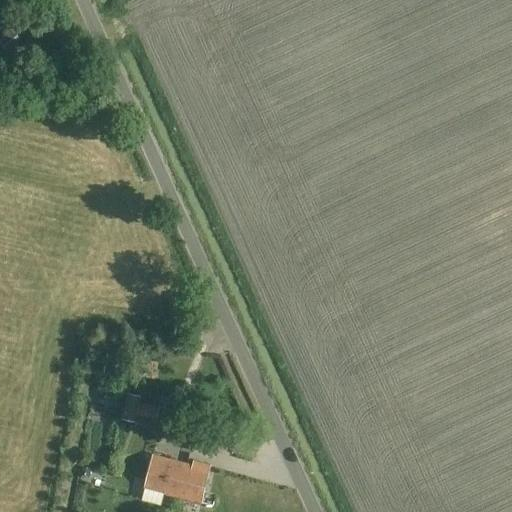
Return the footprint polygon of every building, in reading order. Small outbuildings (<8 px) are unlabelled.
[(104,373),(126,377),(128,365),(121,363),(122,359),(115,358),(116,355),(108,354),(104,373)] [(135,359),(133,375),(158,379),(159,369),(157,369),(158,363),(135,359)] [(136,415),(156,419),(159,407),(139,403),(140,397),(128,394),(123,419),(135,422),(136,415)] [(199,413),(192,439),(202,442),(207,423),(222,427),(224,419),(213,416),(216,404),(208,402),(205,414),(199,413)] [(210,427),(206,441),(226,447),(229,432),(210,427)] [(164,494),(177,497),(185,464),(153,456),(141,501),(161,506),(164,494)] [(185,464),(177,497),(201,503),(211,466),(193,462),(192,466),(185,464)]
